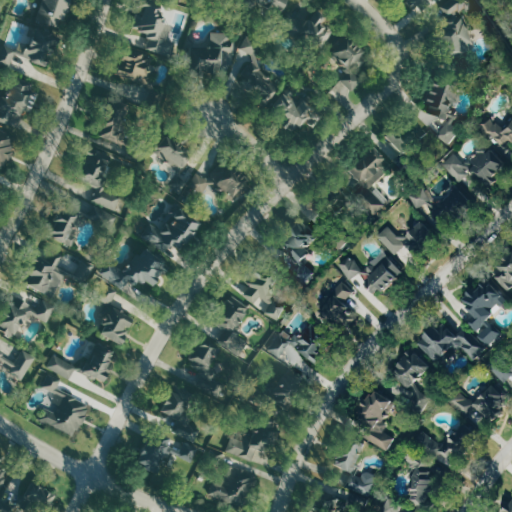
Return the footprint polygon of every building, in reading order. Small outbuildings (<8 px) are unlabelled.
[(70,0),(43,0),(38,20),(63,27),(70,0)] [(284,13),(289,0),(261,0),(260,4),(284,13)] [(405,0),(414,11),(427,1),(431,6),(439,0),(405,0)] [(442,0),(446,46),(449,45),(450,54),(471,52),(468,13),(465,13),(464,0),(442,0)] [(147,50),(173,55),(176,41),(170,40),(173,24),(162,21),(165,9),(147,5),(144,16),(137,15),(135,27),(151,31),(147,50)] [(334,32),(323,26),(328,19),(315,11),(301,35),(324,49),(334,32)] [(48,67),(59,36),(37,28),(29,53),(18,49),(16,56),(48,67)] [(192,46),(190,73),(233,75),(235,33),(213,32),(212,47),(192,46)] [(257,61),(268,49),(251,35),(238,50),(244,55),(246,52),(254,59),(239,76),(269,102),(284,84),(257,61)] [(344,78),(351,90),(363,83),(355,70),(369,62),(353,35),(332,48),(348,75),(344,78)] [(18,49),(3,43),(0,50),(0,63),(11,67),(18,49)] [(119,77),(148,81),(151,55),(122,52),(119,77)] [(0,119),(19,127),(35,84),(15,76),(7,97),(0,94),(0,119)] [(429,112),(449,120),(461,88),(436,78),(427,101),(432,103),(429,112)] [(285,126),(297,133),(308,115),(316,120),(321,112),(292,94),(287,102),(280,98),(274,108),(290,118),(285,126)] [(100,135),(125,147),(130,138),(124,135),(130,122),(111,113),(100,135)] [(511,115),(504,127),(491,118),(483,130),(508,147),(511,141),(511,115)] [(453,119),(437,129),(446,144),(462,135),(453,119)] [(15,130),(0,127),(0,165),(9,167),(15,130)] [(154,152),(183,169),(187,162),(191,164),(197,151),(164,133),(154,152)] [(400,141),(396,133),(389,137),(394,145),(400,141)] [(378,215),(390,202),(374,187),(395,164),(374,145),(350,171),(364,184),(355,194),(378,215)] [(78,179),(98,186),(93,201),(117,210),(122,195),(106,190),(118,156),(99,149),(97,154),(88,151),(78,179)] [(511,168),(492,149),(487,154),(483,150),(468,165),(457,153),(446,164),(480,200),(490,190),(489,189),(511,168)] [(211,174),(234,202),(250,188),(228,161),(211,174)] [(190,185),(203,195),(212,183),(198,173),(190,185)] [(324,196),(330,219),(321,221),(322,226),(339,223),(337,214),(354,210),(348,186),(340,188),(341,192),(324,196)] [(433,203),(430,195),(417,200),(427,223),(472,204),(466,189),(433,203)] [(50,235),(72,247),(78,236),(74,234),(83,216),(65,206),(50,235)] [(169,252),(174,244),(185,250),(202,222),(177,206),(163,229),(152,223),(143,237),(169,252)] [(114,228),(119,214),(97,207),(92,221),(114,228)] [(318,273),(304,261),(311,252),(307,246),(318,239),(312,228),(303,221),(295,227),(282,241),(291,254),(302,264),(295,271),(299,276),(308,284),(318,273)] [(128,272),(109,261),(101,274),(122,286),(128,276),(154,291),(171,263),(143,246),(128,272)] [(360,274),(376,293),(383,287),(386,291),(407,274),(387,250),(365,268),(353,254),(341,264),(353,279),(360,274)] [(25,285),(55,298),(67,271),(59,268),(64,257),(58,254),(54,264),(38,257),(25,285)] [(511,260),(496,272),(509,290),(511,288),(511,260)] [(279,320),(288,306),(269,295),(279,277),(269,271),(266,277),(258,273),(251,284),(248,282),(242,294),(268,310),(266,312),(279,320)] [(507,299),(495,279),(466,297),(478,315),(471,320),(488,347),(506,336),(490,310),(507,299)] [(339,333),(358,315),(346,302),(357,292),(348,282),(318,312),(339,333)] [(117,287),(105,284),(101,300),(113,303),(117,287)] [(1,329),(18,336),(28,313),(50,322),(57,305),(19,288),(1,329)] [(110,309),(113,305),(128,313),(135,301),(118,292),(108,308),(110,309)] [(251,306),(232,295),(214,324),(225,330),(219,341),(242,355),(250,341),(235,332),(251,306)] [(129,327),(130,328),(135,317),(112,307),(100,334),(122,344),(129,327)] [(321,363),(337,337),(312,321),(301,338),(284,327),(270,350),(283,358),(291,344),(321,363)] [(422,344),(440,364),(461,344),(476,361),(489,349),(468,326),(459,334),(447,321),(422,344)] [(221,350),(205,337),(187,360),(218,384),(224,376),(209,364),(221,350)] [(117,352),(96,342),(82,372),(103,382),(117,352)] [(37,357),(24,349),(18,360),(0,350),(0,368),(1,367),(24,380),(37,357)] [(395,372),(415,390),(408,397),(423,410),(433,398),(418,384),(434,366),(416,349),(395,372)] [(70,379),(78,366),(55,354),(48,367),(70,379)] [(511,377),(511,371),(506,359),(494,365),(503,382),(511,377)] [(43,385),(64,398),(55,412),(47,407),(41,417),(74,437),(93,406),(59,385),(63,380),(51,372),(43,385)] [(298,392),(288,376),(268,388),(278,405),(298,392)] [(163,411),(181,421),(196,391),(178,382),(163,411)] [(511,401),(492,384),(476,403),(462,391),(453,402),(474,421),(481,413),(494,424),(504,412),(503,410),(511,401)] [(390,450),(397,436),(387,431),(391,423),(387,421),(398,400),(376,389),(364,415),(376,421),(368,439),(390,450)] [(174,431),(194,442),(201,430),(182,419),(174,431)] [(227,451),(254,460),(258,448),(267,451),(276,426),(262,421),(255,439),(234,431),(227,451)] [(467,442),(477,430),(468,422),(458,435),(467,442)] [(435,456),(444,445),(427,430),(417,441),(435,456)] [(441,451),(452,461),(466,447),(454,436),(441,451)] [(139,464),(162,474),(166,464),(180,469),(186,453),(150,437),(139,464)] [(349,485),(371,496),(381,477),(364,469),(365,466),(357,463),(365,447),(349,439),(336,465),(355,474),(349,485)] [(225,450),(209,447),(207,463),(223,465),(225,450)] [(405,466),(419,474),(427,461),(413,452),(405,466)] [(0,490),(13,471),(0,461),(0,490)] [(412,499),(432,506),(446,471),(426,464),(412,499)] [(256,470),(221,466),(217,500),(245,503),(247,487),(254,488),(256,470)] [(47,511),(58,497),(36,482),(25,499),(44,511),(47,511)] [(316,510),(322,511),(343,511),(348,498),(323,489),(316,510)] [(384,511),(400,511),(404,504),(391,498),(384,511)]
